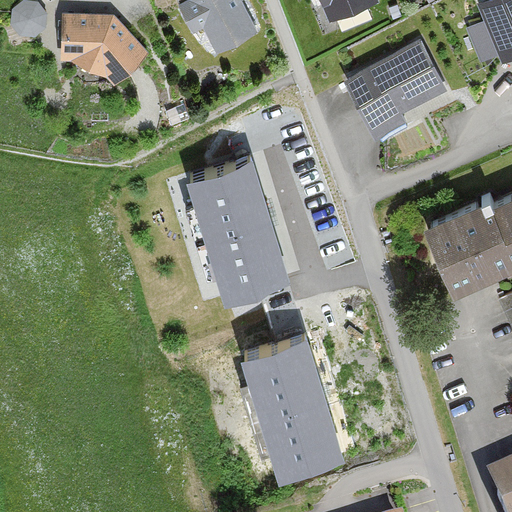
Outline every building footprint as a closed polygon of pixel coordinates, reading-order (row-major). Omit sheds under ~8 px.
[(38,2),(24,0),(23,0),(12,9),(11,24),(20,35),(35,36),(46,27),(47,14),(38,2)] [(201,0),(213,22),(227,15),(242,45),(279,27),(265,0),(201,0)] [(345,0),(351,16),(394,0),(393,0),(345,0)] [(511,0),(495,0),(502,16),(486,24),(500,53),(511,47),(511,0)] [(117,14),(63,10),(62,58),(86,59),(103,66),(116,83),(153,51),(117,14)] [(444,31),(364,70),(394,131),(423,117),(419,109),(470,84),(444,31)] [(250,150),(179,172),(219,301),(290,278),(250,150)] [(511,188),(445,217),(474,288),(511,271),(511,188)] [(302,329),(235,352),(277,476),(344,454),(302,329)] [(511,511),(511,457),(487,468),(506,511),(511,511)]
